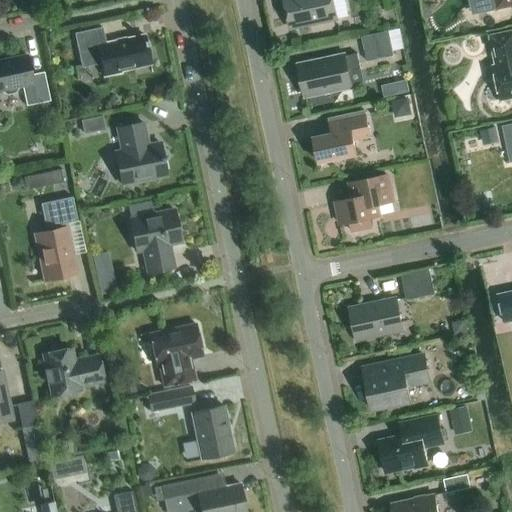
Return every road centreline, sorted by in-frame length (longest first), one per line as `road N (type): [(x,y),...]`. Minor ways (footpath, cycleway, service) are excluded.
road 1 (residential): [(178,0),(285,511)]
road 2 (residential): [(300,277),(242,0)]
road 3 (residential): [(350,511),(300,277)]
road 4 (residential): [(300,277),(511,232)]
